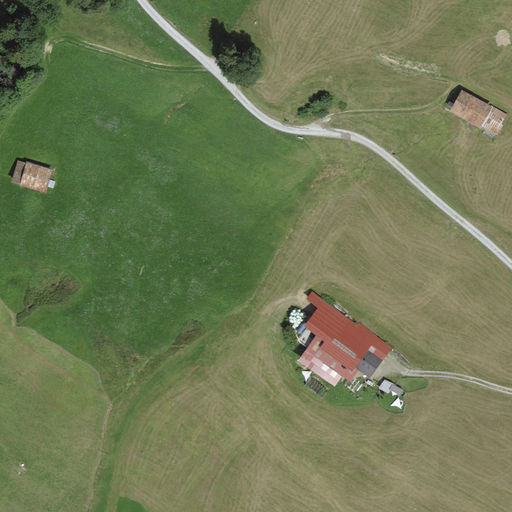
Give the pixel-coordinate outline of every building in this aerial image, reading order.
[(490,106),(462,90),(449,111),(480,129),(481,126),(497,136),(509,116),(491,105),(490,106)] [(53,169),(26,161),(26,163),(17,160),(10,182),(19,185),(19,187),(46,195),(53,169)] [(323,340),(343,314),(323,300),(304,326),(316,335),(323,340)] [(377,338),(343,314),(323,340),(316,335),(305,350),(350,381),(358,369),(371,378),(383,361),(368,351),(377,338)] [(377,338),(368,351),(383,361),(391,348),(377,338)]
